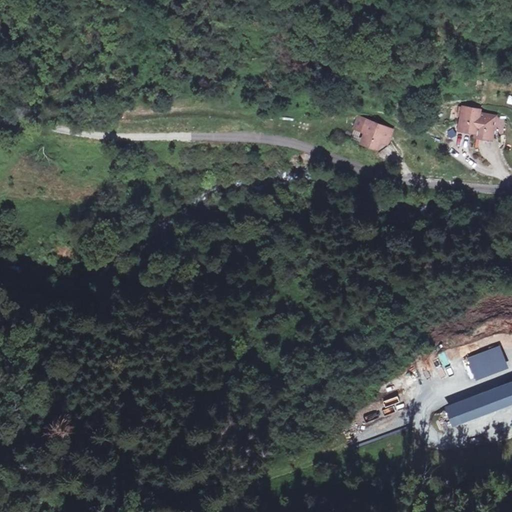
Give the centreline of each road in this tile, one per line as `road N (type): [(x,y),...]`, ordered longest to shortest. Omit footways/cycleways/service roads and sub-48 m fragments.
road 1 (track): [(511,375),(219,499),(85,505),(0,484)]
road 2 (unclassified): [(511,191),(369,172),(265,137),(108,137),(60,130),(0,107)]
